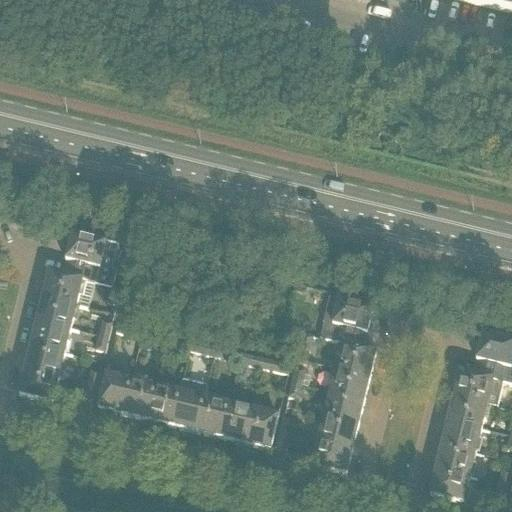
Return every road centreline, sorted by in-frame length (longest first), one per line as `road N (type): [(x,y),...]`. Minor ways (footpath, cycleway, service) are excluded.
road 1 (secondary): [(511,238),(0,114)]
road 2 (residential): [(407,511),(440,373),(433,350),(415,341),(387,354),(348,510)]
road 3 (residential): [(348,510),(0,423)]
road 4 (unknown): [(511,57),(274,0)]
road 5 (residential): [(0,390),(28,267),(23,252),(0,245)]
